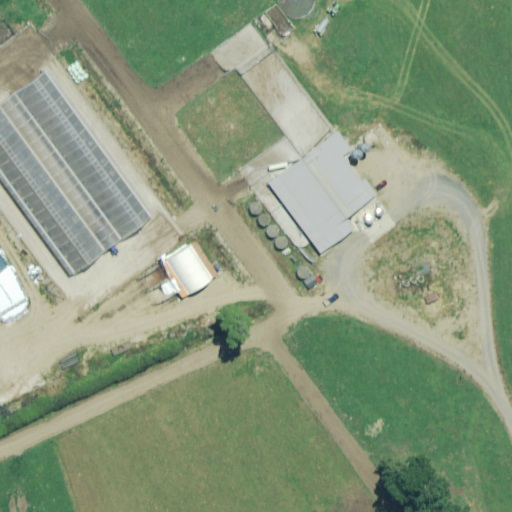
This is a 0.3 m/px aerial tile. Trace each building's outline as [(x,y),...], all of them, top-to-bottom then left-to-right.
[(353,165),(373,150),(366,140),(353,150),(352,149),(339,132),(269,183),(322,253),(353,230),(345,219),(376,196),(353,165)] [(281,232),(256,200),(246,208),(271,240),(281,232)] [(383,202),(363,218),(370,226),(390,210),(383,202)] [(274,241),(274,243),(274,244),(274,245),(275,247),(276,248),(277,249),(278,250),(279,251),(281,251),(282,251),(283,251),(285,251),(286,250),(287,250),(289,249),(289,247),(290,246),(291,245),(291,243),(291,242),(290,240),(290,239),(289,238),(288,237),(287,236),(286,235),(284,235),(283,235),(281,235),(280,235),(278,235),(277,236),(276,237),(275,238),(275,240),(274,241)] [(307,264),(294,274),(308,293),(321,282),(307,264)]
